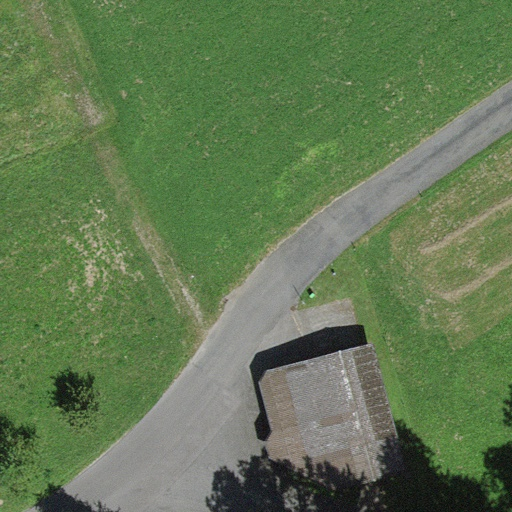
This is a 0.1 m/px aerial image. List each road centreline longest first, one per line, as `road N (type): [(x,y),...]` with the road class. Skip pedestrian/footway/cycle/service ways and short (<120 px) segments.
road 1 (unclassified): [(511,98),(288,256),(104,471)]
road 2 (residential): [(104,471),(277,511)]
